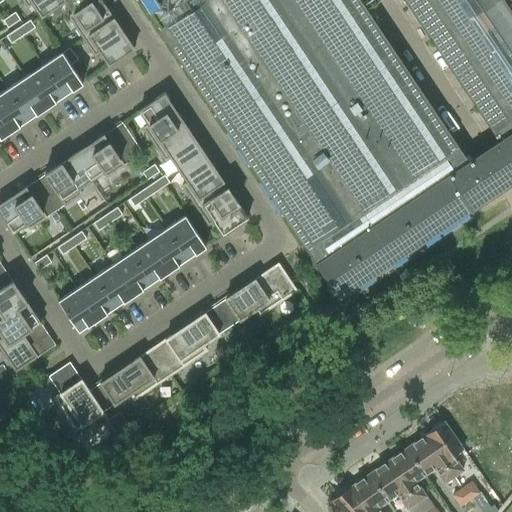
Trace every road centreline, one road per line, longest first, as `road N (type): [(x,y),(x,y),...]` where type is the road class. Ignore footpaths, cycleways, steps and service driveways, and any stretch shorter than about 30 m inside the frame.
road 1 (residential): [(169,67),(283,236),(89,366),(0,233)]
road 2 (tertiary): [(278,471),(510,309)]
road 3 (residential): [(0,180),(169,67)]
